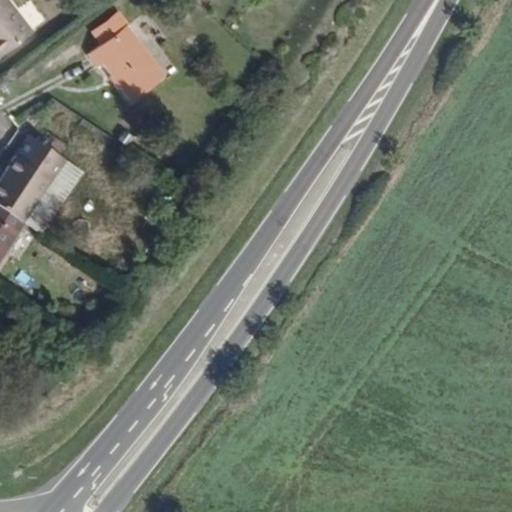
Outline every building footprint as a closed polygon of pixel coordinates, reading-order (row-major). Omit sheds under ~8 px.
[(0,51),(23,33),(0,3),(0,51)] [(90,31),(99,41),(121,25),(114,14),(90,31)] [(121,25),(99,41),(82,53),(93,67),(98,64),(126,99),(159,75),(121,25)] [(0,166),(0,212),(15,222),(54,163),(19,139),(0,166)] [(0,252),(18,224),(15,222),(0,212),(0,252)]
